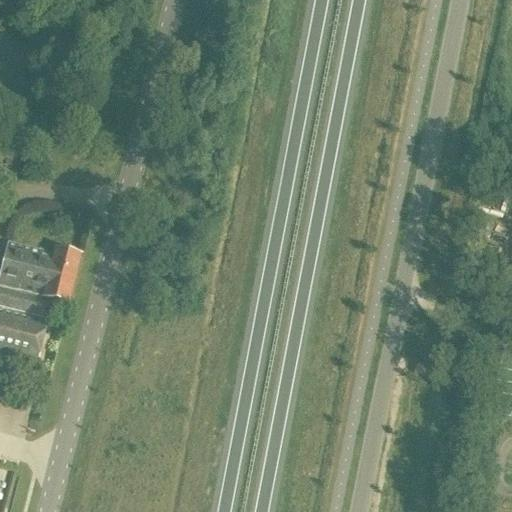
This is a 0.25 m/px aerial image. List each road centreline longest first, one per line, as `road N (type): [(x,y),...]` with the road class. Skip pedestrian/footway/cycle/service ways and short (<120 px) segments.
road 1 (tertiary): [(48,511),(174,0)]
road 2 (unclassified): [(458,0),(358,511)]
road 3 (trunk): [(262,511),(360,0)]
road 4 (trunk): [(318,0),(222,511)]
